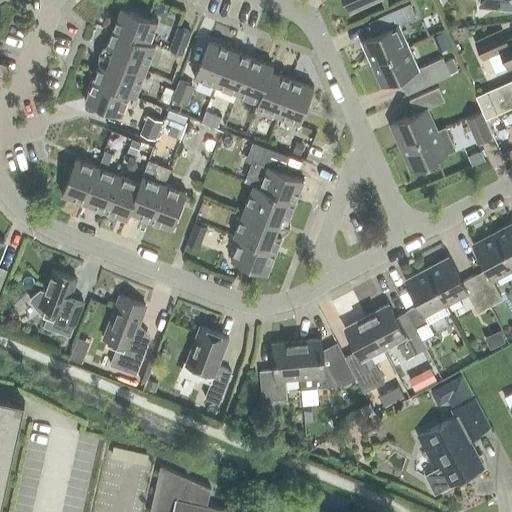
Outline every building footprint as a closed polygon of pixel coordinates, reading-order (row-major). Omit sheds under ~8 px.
[(344,0),(349,11),(374,0),(344,0)] [(511,0),(480,0),(480,7),(511,9),(511,0)] [(386,30),(363,40),(373,63),(406,48),(397,26),(416,17),(410,4),(380,17),(386,30)] [(120,7),(112,29),(148,43),(148,42),(156,21),(120,7)] [(183,54),(192,31),(178,25),(169,48),(183,54)] [(112,29),(102,54),(144,71),(154,45),(148,42),(148,43),(112,29)] [(500,50),(508,67),(511,64),(511,38),(506,41),(501,30),(475,42),(483,58),(500,50)] [(194,77),(216,85),(229,49),(208,41),(194,77)] [(416,69),(406,48),(373,63),(383,85),(406,75),(414,91),(450,75),(445,63),(442,57),(416,69)] [(237,93),(251,58),(229,49),(216,85),(237,93)] [(102,54),(93,80),(128,94),(134,96),(144,71),(102,54)] [(273,66),(251,58),(237,93),(258,101),(271,71),(273,66)] [(453,59),(445,63),(450,75),(459,71),(453,59)] [(291,79),(271,71),(258,101),(256,107),(278,115),(291,79)] [(171,98),(187,105),(195,86),(179,79),(171,98)] [(313,88),(291,79),(278,115),(299,124),(313,88)] [(93,80),(84,101),(120,115),(128,94),(93,80)] [(511,80),(487,92),(476,97),(486,119),(511,107),(511,80)] [(391,124),(401,146),(435,131),(425,109),(444,101),(439,87),(409,100),(415,113),(391,124)] [(168,111),(163,125),(182,132),(187,119),(168,111)] [(208,112),(203,124),(213,128),(218,116),(208,112)] [(466,118),(477,143),(492,136),(481,112),(466,118)] [(162,121),(147,115),(139,134),(154,140),(162,121)] [(110,131),(84,121),(78,137),(99,146),(94,157),(100,160),(103,150),(104,148),(110,131)] [(455,149),(445,127),(435,131),(401,146),(411,169),(455,149)] [(136,155),(140,143),(132,140),(127,152),(136,155)] [(259,187),(296,202),(304,180),(278,170),(284,155),(289,157),(253,143),(247,158),(267,166),(259,187)] [(304,146),(296,143),(292,153),(300,156),(304,146)] [(100,160),(97,167),(83,203),(105,211),(118,175),(106,170),(112,154),(103,150),(100,160)] [(61,194),(83,203),(97,167),(75,159),(61,194)] [(126,219),(129,212),(139,183),(118,175),(105,211),(126,219)] [(139,183),(129,212),(150,220),(164,184),(142,176),(139,183)] [(186,193),(164,184),(150,220),(172,228),(186,193)] [(286,227),(296,202),(259,187),(253,185),(243,210),(286,227)] [(239,239),(239,238),(276,252),(286,227),(243,210),(233,236),(239,239)] [(199,248),(207,227),(194,222),(187,243),(199,248)] [(511,225),(495,235),(511,267),(511,225)] [(491,278),(511,267),(495,235),(473,246),(485,269),(473,275),(489,305),(501,298),(491,278)] [(268,274),(276,252),(239,238),(239,239),(231,260),(268,274)] [(489,305),(473,275),(461,282),(449,259),(427,270),(446,306),(468,294),(477,311),(489,305)] [(76,279),(52,270),(44,292),(40,290),(32,297),(30,300),(42,315),(47,317),(43,326),(56,331),(69,336),(83,302),(70,297),(76,279)] [(446,306),(427,270),(406,282),(418,305),(406,311),(407,312),(422,341),(434,334),(428,323),(449,311),(446,306)] [(133,337),(145,305),(120,296),(104,338),(117,344),(109,364),(136,374),(148,342),(133,337)] [(395,318),(388,305),(366,316),(383,348),(396,341),(405,359),(425,348),(422,341),(407,312),(395,318)] [(369,355),(383,348),(366,316),(344,328),(356,351),(345,357),(363,392),(383,382),(369,355)] [(228,337),(200,326),(185,365),(213,375),(205,397),(218,403),(231,371),(217,366),(228,337)] [(301,389),(326,387),(326,386),(344,385),(355,379),(344,357),(332,364),(323,365),(321,339),(296,341),(300,377),(301,389)] [(296,341),(272,344),(274,369),(259,371),(262,401),(287,398),(285,378),(300,377),(296,341)] [(71,354),(69,358),(81,363),(83,359),(85,355),(72,350),(71,354)] [(419,373),(425,385),(436,379),(430,368),(419,373)] [(462,375),(431,391),(439,406),(448,401),(456,416),(418,436),(435,469),(428,480),(432,487),(436,490),(440,490),(452,483),(452,484),(484,467),(468,438),(490,426),(462,375)] [(148,379),(146,385),(145,387),(156,391),(156,389),(158,383),(148,379)] [(384,407),(404,396),(398,385),(378,396),(384,407)] [(0,511),(24,402),(0,396),(0,511)] [(237,511),(207,505),(210,487),(160,465),(149,511),(237,511)]
